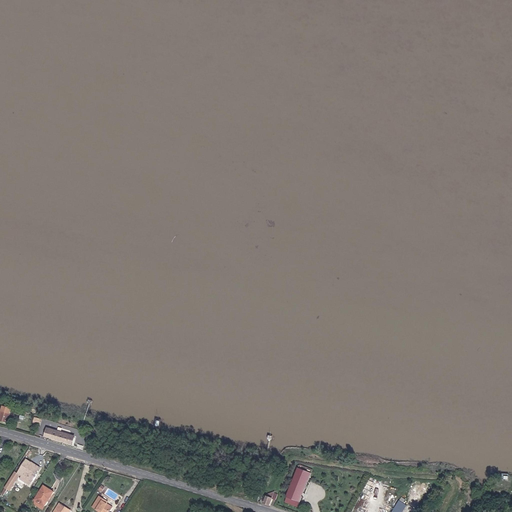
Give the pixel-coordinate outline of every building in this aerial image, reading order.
[(0,420),(9,424),(12,414),(4,411),(2,414),(0,412),(0,420)] [(72,444),(74,438),(49,430),(47,436),(72,444)] [(33,481),(41,468),(32,463),(24,476),(33,481)] [(301,509),(316,476),(313,475),(303,470),(289,503),(301,509)] [(12,489),(21,475),(16,472),(3,492),(6,494),(9,488),(12,489)] [(46,507),(55,491),(46,486),(36,501),(46,507)] [(108,502),(100,497),(93,507),(100,511),(113,511),(117,507),(108,502)] [(270,497),(267,505),(273,506),(276,499),(276,498),(270,497)] [(391,511),(402,511),(407,504),(399,499),(391,511)]
